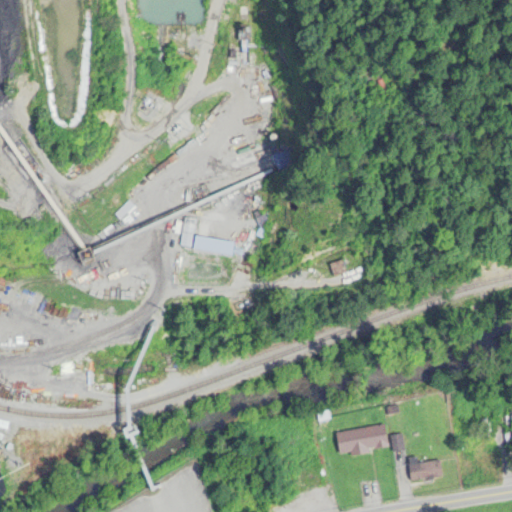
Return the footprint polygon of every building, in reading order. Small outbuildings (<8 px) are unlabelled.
[(191,249),(191,220),(182,220),(182,249),(191,249)] [(233,243),(195,238),(193,253),(231,258),(233,243)] [(331,265),(333,277),(345,275),(343,263),(331,265)] [(142,265),(89,265),(89,295),(142,295),(142,265)] [(335,434),(339,458),(388,450),(385,426),(335,434)] [(408,460),(410,483),(442,480),(440,462),(418,465),(417,459),(408,460)]
